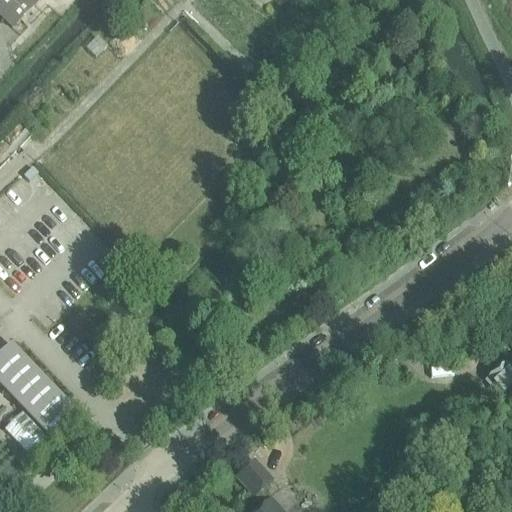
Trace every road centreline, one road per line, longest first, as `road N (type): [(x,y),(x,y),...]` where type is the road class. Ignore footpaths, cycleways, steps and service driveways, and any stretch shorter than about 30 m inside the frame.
road 1 (residential): [(130,501),(511,217)]
road 2 (unknown): [(7,511),(107,413)]
